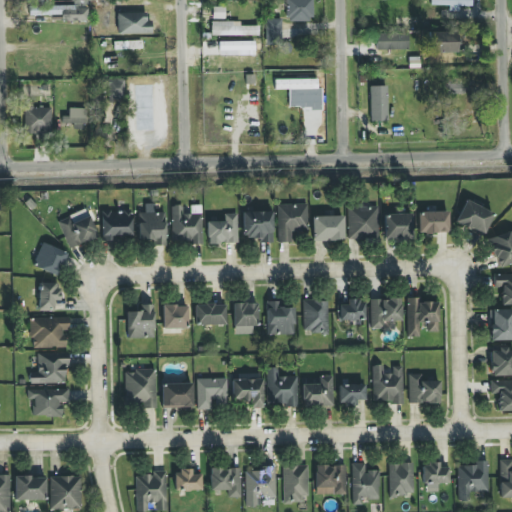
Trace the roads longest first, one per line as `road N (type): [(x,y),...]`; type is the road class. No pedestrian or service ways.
road 1 (residential): [(511,151),(0,165)]
road 2 (residential): [(0,443),(511,429)]
road 3 (residential): [(97,289),(126,277),(437,268)]
road 4 (residential): [(112,511),(97,289)]
road 5 (residential): [(437,268),(458,291),(463,430)]
road 6 (residential): [(10,165),(4,0)]
road 7 (residential): [(189,160),(185,0)]
road 8 (residential): [(350,155),(346,0)]
road 9 (residential): [(509,152),(505,0)]
